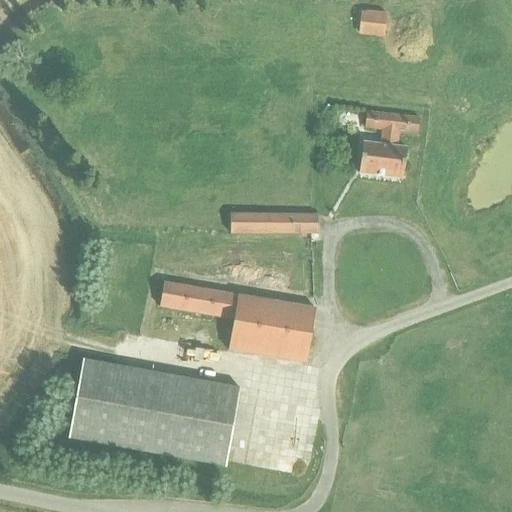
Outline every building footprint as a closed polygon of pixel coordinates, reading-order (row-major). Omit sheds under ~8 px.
[(384,36),(386,16),(359,14),(358,34),(384,36)] [(361,145),(357,175),(401,181),(404,150),(395,149),(397,133),(416,136),(418,119),(365,113),(363,130),(379,132),(378,147),(361,145)] [(229,236),(316,236),(316,216),(229,217),(229,236)] [(305,366),(315,311),(162,285),(158,309),(232,322),(227,353),(305,366)] [(226,469),(239,390),(81,364),(68,443),(226,469)]
